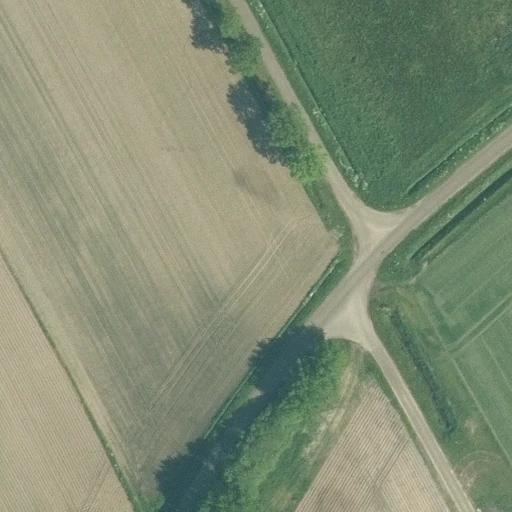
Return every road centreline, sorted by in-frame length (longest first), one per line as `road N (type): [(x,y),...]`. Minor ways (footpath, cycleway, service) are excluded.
road 1 (unclassified): [(375,258),(234,0)]
road 2 (unclassified): [(181,511),(205,467),(342,292)]
road 3 (unclassified): [(464,511),(342,292)]
road 4 (unclassified): [(375,258),(511,138)]
